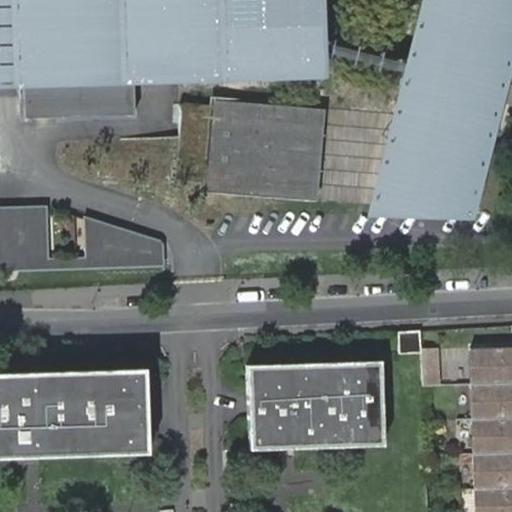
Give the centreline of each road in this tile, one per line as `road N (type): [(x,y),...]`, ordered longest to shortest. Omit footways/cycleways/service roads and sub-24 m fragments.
road 1 (residential): [(511,301),(209,313)]
road 2 (residential): [(215,511),(209,313)]
road 3 (residential): [(176,315),(183,511)]
road 4 (residential): [(176,315),(0,322)]
